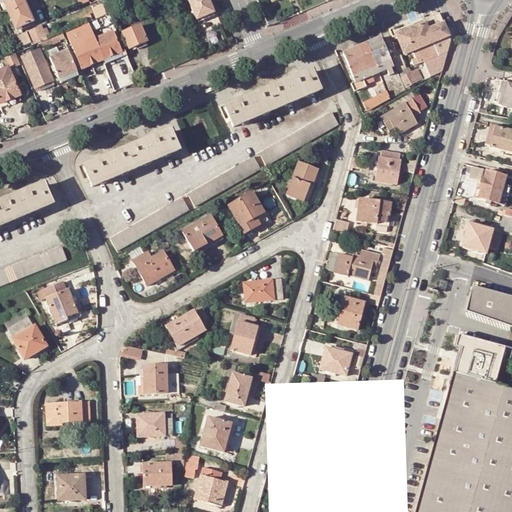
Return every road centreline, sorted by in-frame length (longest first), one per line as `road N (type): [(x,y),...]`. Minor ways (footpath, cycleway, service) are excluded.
road 1 (secondary): [(381,410),(495,4)]
road 2 (secondary): [(477,2),(366,407)]
road 3 (residential): [(246,511),(325,215)]
road 4 (residential): [(325,215),(109,336)]
road 5 (secondary): [(260,47),(51,139)]
road 6 (residential): [(109,336),(30,385),(23,402),(29,511)]
road 7 (residential): [(115,511),(109,336)]
road 8 (residential): [(102,260),(51,139)]
